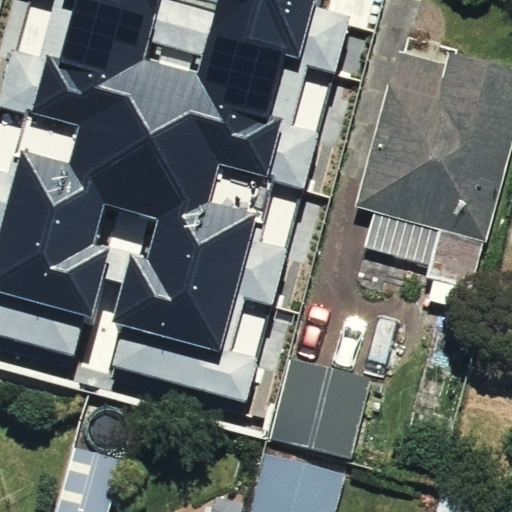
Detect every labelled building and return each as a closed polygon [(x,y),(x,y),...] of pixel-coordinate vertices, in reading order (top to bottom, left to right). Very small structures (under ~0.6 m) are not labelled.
[(0,0),(0,128),(36,0),(0,0)] [(328,0),(186,0),(166,79),(117,66),(98,138),(177,159),(155,243),(303,281),(367,38),(321,26),(328,0)] [(426,320),(485,334),(511,225),(511,81),(399,54),(349,257),(436,279),(426,320)] [(314,336),(181,301),(156,395),(277,426),(289,430),(306,364),(314,336)] [(289,430),(277,426),(254,511),(335,511),(343,484),(391,496),(418,394),(306,364),(289,430)] [(49,511),(149,511),(162,460),(68,436),(49,511)]
